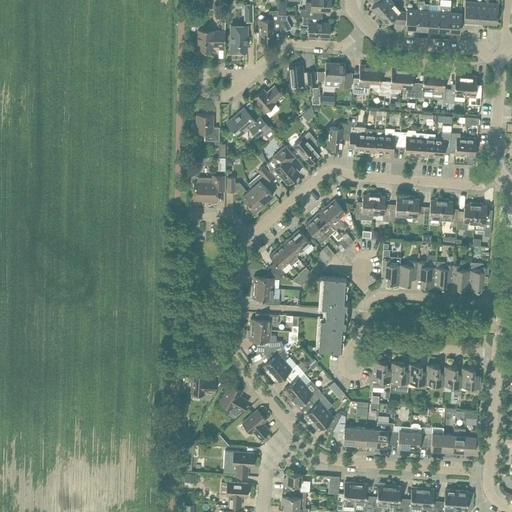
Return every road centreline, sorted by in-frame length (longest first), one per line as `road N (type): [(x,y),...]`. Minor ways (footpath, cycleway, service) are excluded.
road 1 (residential): [(500,304),(381,295),(362,315),(377,343),(496,353)]
road 2 (residential): [(245,240),(333,168),(360,178),(478,186),(496,173)]
road 3 (residential): [(488,472),(334,462),(292,428)]
road 4 (residential): [(238,83),(290,42),(342,46),(365,26)]
road 5 (residential): [(492,61),(471,49),(382,42),(365,26)]
